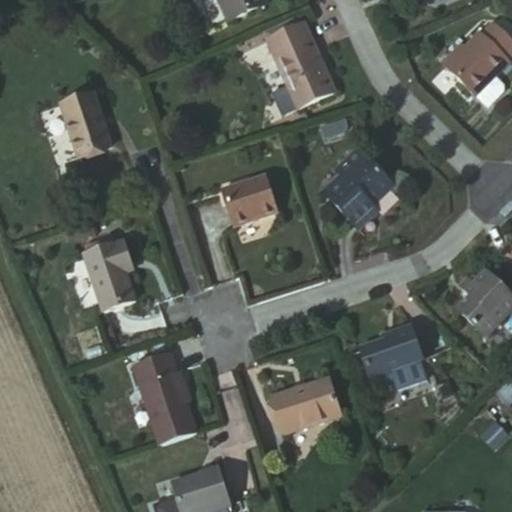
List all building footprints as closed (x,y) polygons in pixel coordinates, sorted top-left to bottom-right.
[(211,0),(224,29),(262,14),(256,0),(211,0)] [(265,49),(297,35),(293,26),(261,40),(265,49)] [(476,43),(444,77),(485,117),(501,101),(500,95),(491,86),(506,71),(504,69),(511,60),(511,54),(489,33),(478,45),(476,43)] [(301,34),(297,35),(265,49),(261,52),(291,117),(329,99),(301,34)] [(107,152),(91,96),(57,108),(73,161),(107,152)] [(389,192),(353,154),(334,176),(340,182),(320,202),(355,237),(375,218),(370,211),(389,192)] [(274,219),(263,181),(217,196),(228,234),(274,219)] [(127,304),(120,280),(116,272),(125,268),(120,249),(78,262),(92,314),(127,304)] [(116,272),(120,280),(127,276),(125,268),(116,272)] [(510,309),(478,276),(467,288),(461,283),(452,295),(461,304),(449,318),(474,344),(510,309)] [(417,368),(407,332),(388,339),(390,345),(357,356),(368,393),(387,385),(385,379),(417,368)] [(125,373),(149,452),(187,441),(163,361),(125,373)] [(511,428),(511,375),(485,403),(511,428)] [(332,428),(323,390),(267,407),(278,443),(332,428)] [(220,511),(223,511),(210,474),(164,490),(171,511),(220,511)]
